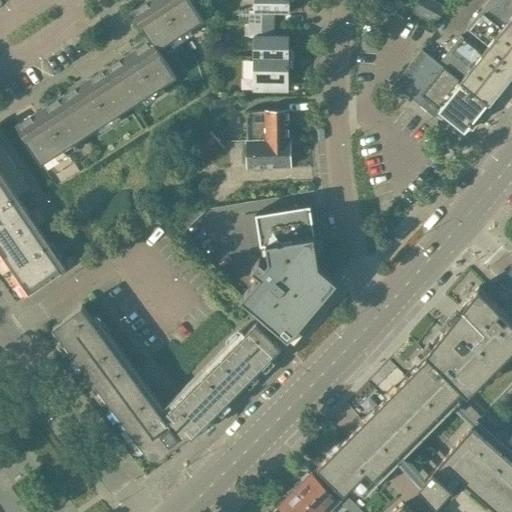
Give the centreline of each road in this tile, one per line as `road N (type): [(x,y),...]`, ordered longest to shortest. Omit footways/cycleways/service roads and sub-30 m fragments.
road 1 (residential): [(376,314),(353,258),(337,139),(344,0)]
road 2 (tertiary): [(182,511),(376,314)]
road 3 (residential): [(0,319),(140,511)]
road 4 (tertiary): [(376,314),(464,218)]
